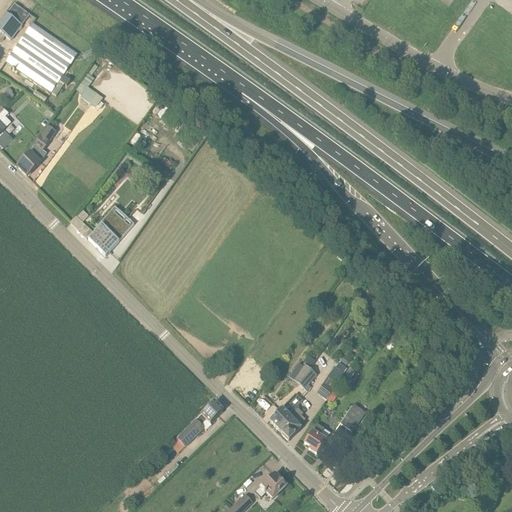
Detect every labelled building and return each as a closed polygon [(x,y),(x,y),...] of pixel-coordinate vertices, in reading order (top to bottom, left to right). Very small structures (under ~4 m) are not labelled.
[(22,26),(19,24),(7,15),(6,14),(0,21),(0,33),(11,41),(22,26)] [(33,25),(6,63),(51,94),(59,82),(61,79),(77,55),(33,25)] [(82,98),(97,110),(105,100),(90,88),(82,98)] [(0,148),(2,150),(12,140),(4,132),(10,126),(4,120),(8,116),(3,112),(0,115),(0,148)] [(47,126),(44,132),(29,153),(31,154),(17,168),(27,177),(40,164),(36,160),(42,152),(43,153),(56,134),(52,130),(47,126)] [(77,228),(82,223),(88,217),(83,212),(77,218),(72,223),(77,228)] [(119,242),(134,225),(132,224),(131,225),(132,226),(129,229),(113,214),(97,231),(95,230),(94,231),(96,233),(88,241),(96,248),(105,257),(109,253),(109,254),(119,243),(119,242)] [(308,394),(311,389),(308,386),(316,376),(309,369),(315,362),(308,357),(304,363),(306,365),(294,381),(304,390),(308,394)] [(347,370),(338,364),(335,368),(316,395),(327,402),(345,375),(344,375),(347,370)] [(350,388),(358,376),(349,370),(341,382),(350,388)] [(297,396),(270,423),(278,431),(298,410),(297,408),(303,402),(297,396)] [(210,425),(223,412),(214,403),(170,446),(177,453),(204,427),(208,423),(210,425)] [(352,434),(366,414),(353,406),(340,425),(352,434)] [(298,410),(278,431),(282,435),(281,435),(288,442),(295,435),(301,429),(296,423),(302,417),(298,413),(300,411),(298,410)] [(323,430),(317,426),(305,444),(310,448),(309,451),(316,456),(326,442),(318,436),(323,430)] [(350,463),(344,457),(338,463),(344,469),(350,463)] [(272,500),(286,487),(274,475),(255,493),(261,499),(266,493),(272,500)] [(243,511),(252,504),(245,497),(229,511),(243,511)]
